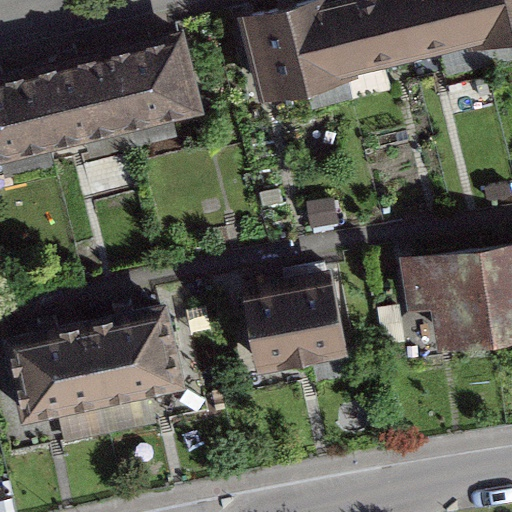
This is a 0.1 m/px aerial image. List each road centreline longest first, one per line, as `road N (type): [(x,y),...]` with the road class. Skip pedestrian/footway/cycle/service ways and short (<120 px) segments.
road 1 (residential): [(511,475),(322,511)]
road 2 (residential): [(138,0),(0,34)]
